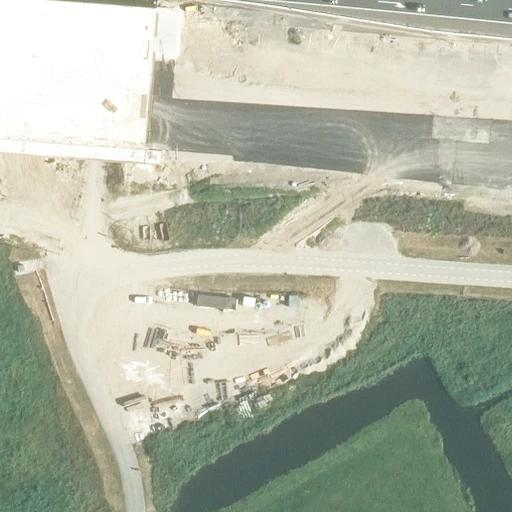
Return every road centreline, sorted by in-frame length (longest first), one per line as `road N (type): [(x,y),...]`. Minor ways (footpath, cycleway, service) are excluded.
road 1 (motorway): [(0,2),(511,37)]
road 2 (motorway): [(0,85),(511,118)]
road 3 (unclassified): [(511,279),(225,260),(121,273),(62,294)]
road 4 (unclassified): [(62,294),(32,142),(38,0)]
road 5 (unclassified): [(132,511),(110,418),(62,294)]
